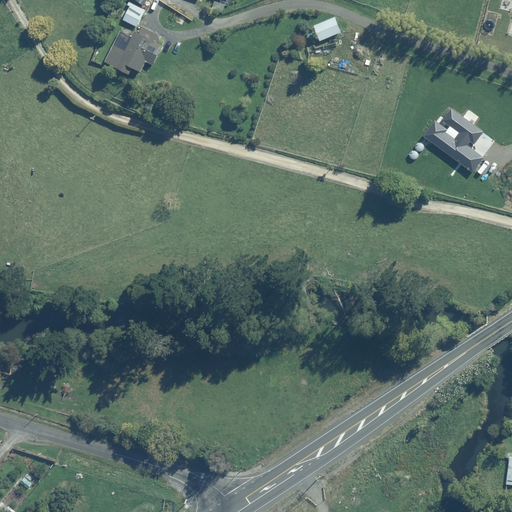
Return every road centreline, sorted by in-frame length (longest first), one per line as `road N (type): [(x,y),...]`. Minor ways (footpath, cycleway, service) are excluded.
road 1 (secondary): [(511,320),(232,506)]
road 2 (unclassified): [(0,418),(201,480),(232,506)]
